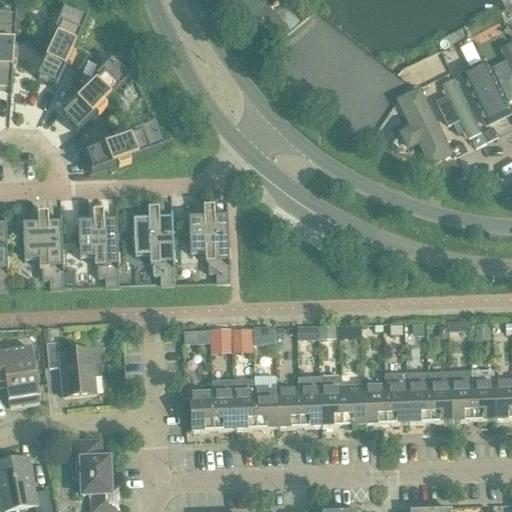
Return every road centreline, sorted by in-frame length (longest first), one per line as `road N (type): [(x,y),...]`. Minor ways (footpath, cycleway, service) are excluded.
road 1 (residential): [(153,484),(511,471)]
road 2 (tertiary): [(241,147),(320,210),(379,240),(511,269)]
road 3 (tertiary): [(511,228),(435,216),(383,197),(308,151),(275,120)]
road 4 (tertiary): [(151,0),(195,92),(241,147)]
road 5 (unclassified): [(241,147),(229,185),(114,188)]
road 6 (residential): [(0,438),(46,425),(152,421)]
road 7 (tertiary): [(275,120),(191,0)]
